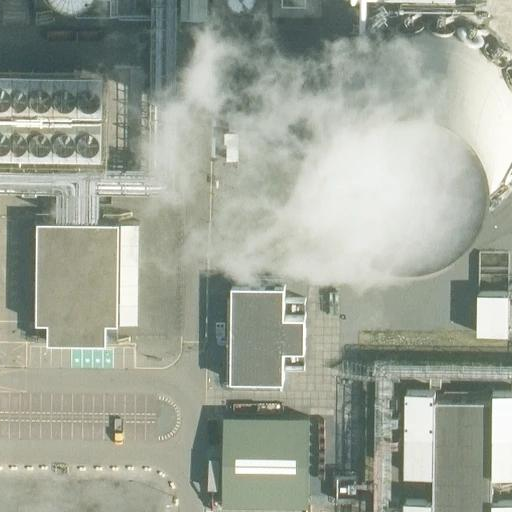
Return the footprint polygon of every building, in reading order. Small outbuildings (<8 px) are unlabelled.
[(219,14),(219,0),(191,0),(191,13),(219,14)] [(511,62),(511,61),(506,54),(500,47),(490,38),(485,33),(477,28),(469,24),(460,20),(448,16),(439,14),(426,13),(413,14),(403,15),(390,18),(383,21),(376,24),(365,30),(355,38),(349,43),(342,51),(336,58),(331,66),(326,76),(322,86),(320,97),(318,108),(317,117),(318,128),(319,139),(321,148),(325,158),(329,167),(333,175),(341,185),(347,192),(355,199),(362,205),(372,211),(380,215),(387,218),(399,221),(412,224),(419,224),(432,224),(441,223),(459,218),(469,213),(477,209),(486,203),(496,195),(503,186),(509,179),(511,174),(511,62)] [(101,73),(0,70),(0,158),(99,161),(101,73)] [(132,71),(130,101),(146,102),(148,72),(132,71)] [(118,322),(119,221),(37,220),(36,322),(47,322),(47,342),(106,342),(106,322),(118,322)] [(511,330),(511,281),(486,281),(485,331),(511,330)] [(284,309),(284,289),(232,289),(231,385),(283,385),(284,359),(304,359),(304,310),(284,309)] [(433,473),(432,498),(404,497),(404,511),(511,511),(511,498),(492,498),(492,473),(511,473),(511,389),(492,389),(492,398),(435,397),(435,388),(406,388),(405,472),(433,473)]
